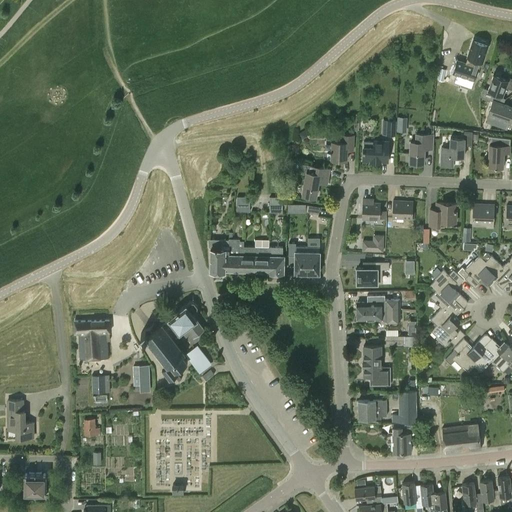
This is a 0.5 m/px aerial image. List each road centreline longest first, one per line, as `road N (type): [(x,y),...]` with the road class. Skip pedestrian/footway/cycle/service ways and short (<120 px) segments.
road 1 (residential): [(347,465),(331,257),(348,184),(511,184)]
road 2 (tertiary): [(161,141),(184,124),(288,93),(376,18),(415,0)]
road 3 (residential): [(308,475),(237,370),(203,277)]
road 4 (tertiary): [(51,269),(116,229),(161,141)]
road 5 (residential): [(511,454),(347,465)]
road 6 (track): [(161,141),(117,73),(104,0)]
road 7 (residential): [(51,269),(67,411)]
road 8 (residential): [(203,277),(161,141)]
road 9 (residential): [(65,511),(64,456),(0,458)]
